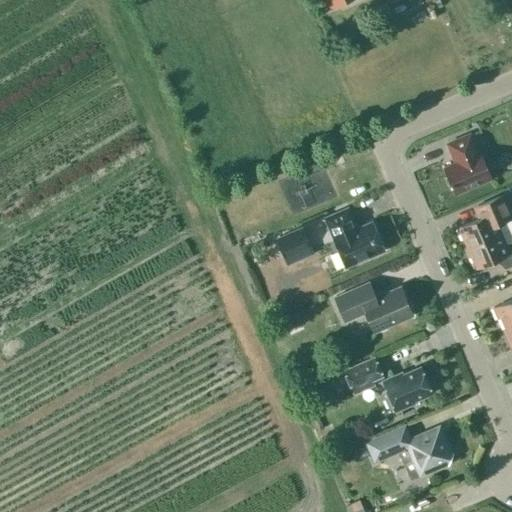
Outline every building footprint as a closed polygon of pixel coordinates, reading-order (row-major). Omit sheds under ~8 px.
[(491,178),(479,152),(477,152),(469,134),(447,143),(455,162),(443,167),(449,181),(449,182),(450,185),(451,185),(455,194),(491,178)] [(320,169),(302,172),(305,189),(284,193),(287,210),(326,203),(320,169)] [(500,233),(496,224),(511,217),(511,215),(503,194),(477,205),(482,217),(458,227),(467,248),(500,233)] [(324,218),(345,267),(384,250),(371,221),(356,227),(347,207),(324,218)] [(310,244),(302,226),(275,238),(283,257),(310,244)] [(511,242),(505,244),(500,233),(467,248),(476,268),(500,258),(505,269),(511,265),(511,242)] [(400,286),(374,297),(367,282),(334,296),(345,321),(365,312),(374,332),(412,315),(400,286)] [(511,323),(511,298),(493,307),(502,328),(511,323)] [(511,323),(502,328),(511,348),(511,347),(511,323)] [(352,388),(382,376),(374,357),(344,370),(352,388)] [(395,411),(414,402),(413,400),(431,393),(420,367),(395,377),(394,375),(382,381),(388,395),(385,398),(389,407),(394,407),(395,411)] [(410,438),(404,425),(365,442),(374,461),(397,450),(410,479),(419,475),(445,464),(448,465),(453,453),(450,451),(439,426),(410,438)]
